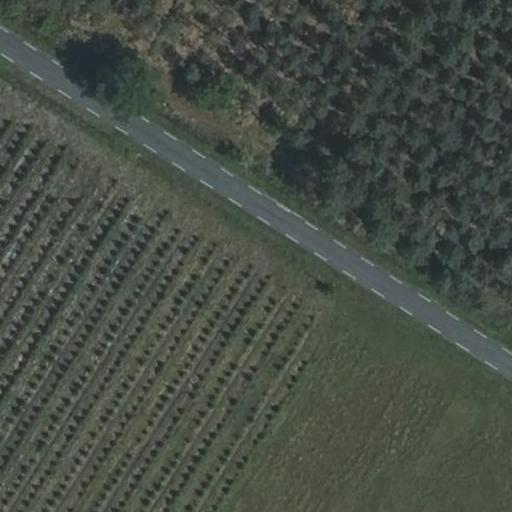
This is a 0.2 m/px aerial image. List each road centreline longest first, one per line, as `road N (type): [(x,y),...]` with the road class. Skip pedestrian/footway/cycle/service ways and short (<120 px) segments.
road 1 (tertiary): [(0,40),(511,366)]
road 2 (track): [(399,0),(310,156)]
